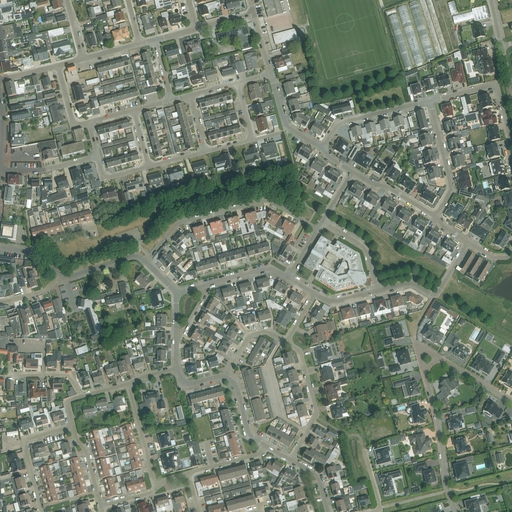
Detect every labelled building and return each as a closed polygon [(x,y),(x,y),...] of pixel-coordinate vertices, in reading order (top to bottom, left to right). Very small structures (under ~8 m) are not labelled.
[(33,3),(29,4),(30,8),(38,6),(38,7),(48,4),(46,0),(45,0),(37,3),(37,2),(34,3),(33,3)] [(119,0),(118,0),(115,1),(112,2),(113,5),(108,7),(109,10),(114,9),(121,7),(120,4),(121,4),(119,0)] [(228,0),(225,0),(228,10),(233,9),(232,7),(240,5),(239,1),(239,0),(238,0),(229,0),(228,0)] [(263,0),(268,18),(283,14),(279,0),(263,0)] [(416,10),(417,14),(424,11),(420,0),(413,2),(414,5),(417,4),(418,9),(416,10)] [(424,0),(428,14),(433,13),(429,0),(424,0)] [(442,0),(430,0),(446,52),(457,49),(457,48),(461,47),(449,4),(444,6),(442,0)] [(458,0),(452,1),(454,11),(460,10),(458,0)] [(0,24),(15,21),(16,22),(22,21),(33,18),(31,14),(25,15),(25,13),(20,14),(13,16),(13,15),(13,13),(11,6),(2,9),(1,6),(0,2),(0,1),(0,24)] [(49,12),(62,9),(60,1),(52,3),(53,7),(48,8),(49,12)] [(200,10),(202,17),(209,15),(208,10),(221,6),(219,1),(208,4),(203,6),(204,9),(200,10)] [(403,6),(401,7),(405,19),(412,16),(409,5),(407,6),(408,9),(404,10),(403,6)] [(486,6),(481,7),(472,9),(474,21),(489,17),(486,6)] [(95,14),(101,13),(99,7),(88,10),(91,19),(96,18),(95,14)] [(160,21),(161,28),(168,27),(166,20),(169,19),(168,12),(161,14),(163,21),(160,21)] [(117,19),(113,21),(114,24),(125,21),(123,13),(116,15),(117,19)] [(394,15),(408,68),(414,67),(400,13),(394,15)] [(42,19),(43,22),(43,23),(53,20),(54,23),(57,23),(65,21),(64,15),(54,17),(53,14),(46,16),(47,18),(42,19)] [(169,15),(172,27),(176,26),(176,25),(182,23),(180,16),(174,18),(173,14),(169,15)] [(146,34),(155,32),(153,26),(156,26),(154,20),(149,21),(147,16),(142,17),(145,29),(146,34)] [(438,58),(427,18),(419,21),(430,61),(438,58)] [(475,39),(480,38),(485,37),(484,31),(484,28),(482,28),(481,24),(472,26),(475,39)] [(0,41),(18,38),(22,37),(21,32),(17,33),(16,30),(14,30),(13,25),(1,27),(1,26),(0,26),(0,41)] [(217,35),(219,42),(232,39),(231,38),(238,36),(239,40),(240,40),(243,50),(252,48),(251,44),(249,45),(246,36),(250,35),(248,25),(244,26),(244,29),(241,30),(240,31),(239,28),(235,29),(235,30),(233,31),(232,28),(228,29),(229,31),(217,35)] [(409,27),(418,65),(427,62),(423,47),(419,49),(417,44),(421,43),(417,25),(409,27)] [(106,36),(104,36),(102,37),(100,33),(96,34),(99,43),(103,42),(105,41),(106,44),(111,42),(110,35),(109,32),(108,27),(104,27),(105,30),(106,36)] [(114,37),(115,42),(120,40),(120,39),(123,38),(129,36),(126,27),(121,28),(122,31),(113,33),(114,37)] [(295,29),(278,34),(273,35),(275,45),(298,39),(295,29)] [(33,35),(28,36),(29,42),(30,46),(33,45),(34,43),(34,41),(39,39),(42,41),(45,40),(43,33),(33,35)] [(90,48),(92,47),(93,47),(97,46),(94,34),(86,36),(87,43),(88,42),(90,48)] [(437,37),(440,54),(445,54),(442,36),(437,37)] [(0,54),(7,53),(11,52),(16,51),(15,48),(12,48),(10,40),(0,42),(0,54)] [(192,42),(192,41),(185,43),(188,54),(193,52),(192,50),(199,48),(199,45),(199,44),(198,44),(197,40),(197,41),(192,42)] [(68,42),(52,46),(55,54),(56,57),(61,55),(60,53),(70,50),(69,47),(70,47),(69,46),(68,42)] [(172,48),(165,50),(166,52),(166,53),(167,57),(179,54),(177,45),(172,47),(172,48)] [(46,53),(45,49),(45,48),(37,50),(32,51),(34,57),(35,62),(39,61),(39,60),(48,58),(46,53)] [(482,74),(483,74),(484,75),(489,74),(490,74),(491,74),(492,74),(492,73),(494,73),(493,71),(494,70),(494,69),(494,68),(493,68),(492,68),(490,57),(487,58),(486,54),(487,54),(486,50),(474,53),(475,58),(477,65),(478,65),(479,65),(480,65),(481,65),(482,69),(481,69),(480,70),(479,71),(479,72),(480,73),(481,74),(482,74)] [(9,61),(7,53),(0,54),(0,58),(1,62),(9,61)] [(142,55),(144,61),(151,60),(149,53),(142,55)] [(255,54),(245,56),(249,71),(251,70),(252,70),(253,70),(252,70),(256,69),(254,59),(256,58),(255,54)] [(34,66),(33,61),(32,56),(28,57),(29,58),(22,59),(24,67),(30,66),(31,67),(34,66)] [(132,64),(135,64),(134,60),(141,58),(140,56),(131,58),(132,64)] [(289,57),(284,58),(274,61),(277,70),(287,67),(286,63),(291,62),(289,57)] [(131,67),(129,59),(123,60),(125,67),(127,66),(128,68),(131,67)] [(3,74),(18,71),(17,67),(16,67),(15,65),(13,66),(13,64),(18,62),(18,60),(12,61),(1,64),(3,74)] [(123,60),(116,62),(118,69),(125,67),(123,60)] [(141,62),(136,63),(136,64),(135,64),(132,64),(134,71),(137,70),(136,67),(140,66),(141,69),(146,68),(152,66),(151,60),(144,61),(141,62)] [(116,62),(110,64),(112,70),(118,69),(116,62)] [(245,72),(243,67),(242,62),(236,64),(239,73),(245,72)] [(460,81),(461,84),(465,83),(461,63),(455,64),(457,70),(455,70),(454,69),(452,70),(451,70),(452,71),(451,71),(454,82),(460,81)] [(110,64),(104,65),(106,72),(109,71),(110,77),(113,76),(112,70),(110,64)] [(77,74),(75,65),(67,67),(69,73),(71,72),(72,75),(77,74)] [(106,72),(104,65),(97,67),(99,74),(106,72)] [(147,74),(154,72),(152,66),(146,68),(147,74)] [(228,68),(221,70),(222,73),(222,74),(223,74),(223,77),(224,77),(223,77),(228,75),(229,76),(235,74),(234,70),(233,67),(228,68)] [(96,68),(81,72),(83,78),(97,74),(96,68)] [(180,69),(172,71),(173,75),(177,74),(178,74),(179,78),(178,78),(178,80),(174,81),(177,89),(183,87),(184,88),(189,87),(187,78),(189,78),(189,77),(188,74),(187,70),(187,68),(180,69)] [(212,72),(206,74),(206,76),(206,77),(207,77),(208,80),(213,79),(213,80),(219,79),(217,74),(216,69),(212,70),(212,72)] [(405,78),(419,72),(417,69),(407,73),(404,74),(404,75),(404,78),(405,78)] [(201,75),(197,76),(196,72),(188,74),(189,77),(189,78),(191,78),(192,80),(191,80),(192,81),(192,80),(193,84),(198,83),(198,84),(203,83),(201,75)] [(440,88),(444,87),(444,88),(447,87),(447,86),(450,85),(448,74),(444,75),(445,76),(437,78),(440,88)] [(426,92),(431,91),(434,90),(433,88),(438,87),(435,76),(427,78),(428,80),(423,81),(426,92)] [(51,86),(50,84),(49,78),(42,80),(45,90),(49,89),(48,87),(51,86)] [(156,78),(149,80),(151,87),(153,86),(157,85),(156,78)] [(295,79),(293,79),(288,81),(289,84),(284,85),(285,89),(284,90),(285,91),(294,88),(293,83),(295,82),(295,79)] [(18,86),(25,84),(24,81),(13,83),(13,82),(5,84),(6,91),(18,89),(18,86)] [(301,86),(303,92),(312,89),(310,83),(301,86)] [(252,101),(261,98),(258,84),(249,87),(252,96),(250,96),(252,101)] [(417,96),(416,95),(422,93),(419,84),(410,86),(410,87),(407,88),(409,95),(413,95),(414,96),(417,96)] [(75,95),(83,93),(82,89),(85,88),(84,85),(73,88),(75,95)] [(144,96),(157,92),(155,87),(140,91),(142,96),(144,95),(144,96)] [(18,89),(6,91),(8,97),(13,96),(16,95),(18,95),(24,93),(24,91),(23,88),(21,88),(18,89)] [(130,89),(131,91),(133,98),(139,97),(137,89),(133,90),(133,88),(130,89)] [(296,94),(294,88),(285,91),(285,92),(286,92),(287,96),(292,95),(292,98),(299,96),(298,93),(296,94)] [(131,91),(125,93),(126,100),(133,98),(131,91)] [(77,102),(82,101),(88,99),(87,96),(83,96),(83,93),(75,95),(77,102)] [(111,93),(112,96),(114,103),(120,102),(118,94),(115,95),(114,93),(111,93)] [(225,95),(226,102),(233,100),(231,94),(225,95)] [(482,105),(483,109),(493,107),(490,98),(489,94),(479,97),(481,105),(482,105)] [(105,96),(106,98),(108,105),(114,103),(112,96),(108,97),(108,95),(105,96)] [(225,95),(218,97),(220,104),(226,102),(225,95)] [(17,103),(17,101),(25,99),(24,96),(8,99),(9,105),(17,103)] [(299,96),(292,98),(293,101),(288,102),(290,106),(289,107),(289,108),(299,105),(297,100),(300,99),(299,96)] [(212,99),(214,105),(220,104),(218,97),(212,99)] [(460,98),(465,116),(469,114),(464,97),(460,98)] [(108,105),(106,98),(99,99),(101,107),(108,105)] [(39,107),(40,107),(44,106),(43,99),(37,100),(38,101),(10,106),(11,112),(23,109),(22,107),(33,105),(38,104),(39,107)] [(212,99),(206,100),(207,107),(214,105),(212,99)] [(274,108),(272,99),(267,100),(264,101),(265,103),(261,104),(253,106),(254,110),(255,110),(257,116),(264,114),(262,107),(265,107),(265,108),(270,107),(270,109),(274,108)] [(199,102),(201,109),(207,107),(206,100),(199,102)] [(91,109),(99,107),(97,101),(89,103),(90,104),(78,107),(80,114),(87,112),(86,108),(91,107),(91,109)] [(341,106),(343,114),(352,112),(351,109),(354,108),(352,101),(349,102),(350,104),(341,106)] [(176,106),(178,112),(178,113),(185,111),(183,104),(176,106)] [(443,114),(444,114),(445,118),(454,116),(453,112),(451,104),(441,106),(443,114)] [(300,111),(299,105),(289,108),(290,109),(292,113),(296,112),(297,115),(301,114),(304,113),(303,110),(300,111)] [(329,116),(330,112),(319,105),(314,107),(329,116)] [(58,106),(54,107),(50,108),(54,124),(60,122),(63,121),(60,111),(62,111),(61,106),(59,106),(58,106)] [(334,116),(343,114),(341,106),(332,109),(334,116)] [(12,115),(11,115),(12,122),(17,121),(33,118),(43,116),(41,110),(38,111),(38,110),(21,113),(16,114),(12,115)] [(426,120),(424,111),(416,112),(419,121),(426,120)] [(465,116),(464,116),(465,119),(466,123),(471,122),(471,123),(474,122),(474,121),(477,120),(477,121),(478,121),(480,120),(483,119),(485,126),(492,124),(497,123),(495,116),(492,117),(491,117),(491,115),(492,115),(491,111),(486,113),(478,114),(478,112),(477,113),(469,115),(469,114),(465,116)] [(144,115),(146,121),(153,119),(152,116),(155,115),(154,112),(144,115)] [(301,114),(297,115),(292,116),(294,121),(293,121),(293,122),(295,123),(295,122),(302,115),(301,114)] [(260,126),(261,132),(266,131),(267,131),(269,130),(267,122),(272,121),(274,128),(278,127),(275,115),(257,120),(259,127),(260,126)] [(299,125),(300,126),(305,117),(302,115),(295,122),(299,125)] [(310,120),(305,117),(300,126),(301,127),(301,126),(305,128),(308,124),(310,126),(314,120),(311,118),(310,120)] [(403,117),(398,118),(400,127),(403,126),(404,129),(408,128),(406,118),(403,119),(403,117)] [(146,121),(148,127),(154,126),(154,122),(157,121),(156,118),(153,119),(146,121)] [(394,119),(394,121),(392,122),(394,132),(398,131),(397,127),(400,127),(398,118),(394,119)] [(217,119),(211,121),(212,123),(214,123),(216,129),(213,130),(216,140),(222,138),(221,131),(218,122),(217,119)] [(317,121),(314,120),(310,126),(313,127),(310,131),(314,134),(315,135),(320,126),(315,123),(317,121)] [(388,120),(384,121),(386,130),(389,129),(390,133),(394,132),(392,122),(389,122),(388,120)] [(428,129),(426,120),(419,121),(421,130),(428,129)] [(131,127),(129,121),(123,122),(125,129),(131,127)] [(380,125),(377,125),(380,135),(384,134),(383,131),(386,130),(384,121),(379,122),(380,125)] [(444,126),(445,130),(456,127),(455,124),(457,124),(457,121),(454,122),(454,121),(444,124),(445,126),(444,126)] [(24,130),(23,123),(21,123),(19,123),(19,125),(16,125),(11,125),(11,135),(16,135),(19,135),(19,134),(19,130),(24,130)] [(188,123),(181,125),(182,128),(183,131),(190,130),(188,123)] [(374,123),(370,124),(372,134),(375,133),(376,136),(380,135),(377,125),(375,126),(374,123)] [(118,131),(117,124),(110,126),(112,133),(118,131)] [(365,125),(366,128),(363,129),(366,139),(369,138),(369,134),(372,134),(370,124),(365,125)] [(110,126),(104,127),(106,134),(109,133),(110,138),(113,137),(112,133),(110,126)] [(156,132),(154,126),(148,127),(149,134),(156,132)] [(240,126),(233,128),(235,135),(241,133),(240,126)] [(325,129),(320,126),(315,135),(316,136),(317,135),(320,137),(323,133),(326,135),(329,129),(326,127),(325,129)] [(99,136),(103,135),(104,139),(107,139),(106,134),(104,127),(97,129),(99,136)] [(360,127),(356,128),(358,137),(361,136),(362,139),(366,139),(363,129),(361,129),(360,127)] [(447,135),(452,134),(457,133),(457,132),(459,132),(459,129),(456,130),(456,127),(445,130),(446,133),(447,133),(447,135)] [(488,137),(489,142),(500,139),(499,139),(498,131),(499,131),(498,127),(487,130),(489,137),(488,137)] [(229,136),(235,135),(233,128),(227,130),(229,136)] [(355,138),(358,137),(356,128),(351,129),(352,131),(349,132),(352,142),(355,141),(355,138)] [(210,142),(216,140),(213,130),(209,131),(210,134),(208,135),(210,142)] [(227,130),(221,131),(222,138),(229,136),(227,130)] [(158,138),(156,132),(149,134),(151,140),(158,138)] [(171,134),(173,141),(176,140),(175,138),(180,136),(179,132),(174,134),(171,134)] [(59,150),(61,150),(63,157),(68,156),(66,147),(65,147),(61,134),(56,136),(59,150)] [(420,140),(421,142),(432,140),(431,136),(430,137),(429,134),(419,137),(420,137),(417,138),(418,140),(420,140)] [(24,146),(24,135),(19,135),(16,135),(16,136),(12,136),(13,139),(11,139),(11,146),(24,146)] [(193,142),(191,136),(184,138),(186,144),(193,142)] [(151,140),(153,146),(159,144),(158,138),(151,140)] [(459,141),(462,141),(461,138),(459,139),(458,138),(449,141),(449,143),(448,143),(449,147),(460,144),(459,141)] [(338,143),(334,150),(342,155),(348,145),(339,139),(337,143),(338,143)] [(433,143),(432,140),(421,142),(422,145),(419,146),(420,148),(422,148),(432,146),(432,143),(433,143)] [(43,153),(45,161),(54,159),(52,151),(57,149),(55,141),(38,144),(41,154),(43,153)] [(195,149),(193,142),(186,144),(188,150),(195,149)] [(278,154),(275,142),(262,146),(264,152),(260,153),(262,158),(263,165),(267,164),(266,157),(278,154)] [(163,143),(159,144),(153,146),(154,153),(161,151),(160,147),(164,146),(163,143)] [(461,147),(460,144),(449,147),(450,150),(451,150),(451,152),(461,150),(461,149),(464,149),(463,146),(461,147)] [(500,157),(498,151),(497,144),(486,147),(488,155),(487,156),(488,158),(489,159),(500,157)] [(298,155),(303,158),(309,148),(306,146),(305,147),(303,146),(300,150),(298,149),(294,155),(297,157),(298,155)] [(355,147),(348,158),(352,161),(357,151),(360,150),(355,147)] [(244,156),(244,157),(245,161),(246,161),(247,165),(255,162),(255,161),(258,160),(258,157),(258,155),(256,150),(255,148),(251,149),(251,151),(247,152),(246,151),(246,150),(245,151),(244,151),(244,152),(244,153),(244,156)] [(311,151),(312,150),(309,148),(303,158),(302,159),(307,162),(309,164),(310,164),(310,163),(311,163),(313,158),(311,156),(313,152),(311,151)] [(470,154),(472,159),(474,159),(473,153),(472,150),(466,152),(466,155),(470,154)] [(161,151),(154,153),(156,159),(163,157),(161,151)] [(356,157),(354,162),(366,169),(368,165),(371,160),(366,158),(368,155),(362,151),(360,154),(359,153),(356,157)] [(424,156),(425,159),(436,156),(435,153),(434,153),(433,151),(424,153),(421,154),(422,157),(424,156)] [(132,155),(128,156),(127,152),(124,152),(126,157),(127,163),(134,162),(132,155)] [(221,159),(215,161),(216,164),(215,165),(216,165),(217,168),(224,166),(225,168),(232,166),(229,155),(224,156),(224,159),(222,160),(221,159)] [(453,164),(464,161),(466,161),(465,155),(463,156),(463,155),(453,158),(453,160),(452,160),(453,164)] [(426,162),(423,162),(424,165),(426,164),(426,165),(436,162),(436,160),(437,160),(436,156),(425,159),(426,162)] [(126,157),(119,158),(121,165),(127,163),(126,157)] [(115,167),(121,165),(119,158),(113,160),(115,167)] [(113,160),(106,162),(108,169),(115,167),(113,160)] [(309,164),(307,169),(310,171),(311,169),(316,172),(321,163),(320,162),(321,162),(318,160),(318,161),(316,160),(313,164),(311,163),(310,163),(310,164),(309,164)] [(493,175),(494,175),(504,173),(501,160),(491,163),(490,163),(489,165),(491,174),(493,175)] [(375,170),(374,172),(381,176),(386,167),(379,163),(375,161),(371,168),(375,170)] [(456,169),(460,168),(466,167),(465,167),(468,166),(467,163),(465,164),(464,161),(453,164),(454,167),(455,167),(456,169)] [(396,164),(393,162),(388,169),(386,174),(389,175),(387,177),(395,182),(400,173),(397,171),(397,170),(398,169),(398,168),(398,167),(398,166),(397,165),(396,164)] [(207,167),(206,167),(205,163),(201,164),(198,165),(198,163),(193,165),(195,174),(203,172),(204,174),(205,174),(207,174),(208,172),(207,171),(207,168),(207,167)] [(326,166),(321,163),(316,172),(320,174),(319,176),(322,178),(326,172),(323,170),(326,166)] [(100,181),(97,181),(96,179),(94,180),(91,167),(84,169),(85,176),(89,175),(91,181),(93,190),(101,188),(100,181)] [(429,175),(440,173),(439,169),(438,170),(438,167),(428,170),(425,171),(426,173),(428,173),(429,175)] [(169,171),(171,181),(183,178),(181,168),(169,171)] [(328,174),(326,172),(322,178),(330,183),(331,181),(336,172),(331,169),(328,174)] [(78,171),(72,172),(76,185),(81,184),(82,189),(86,188),(81,172),(79,173),(78,171)] [(464,173),(459,174),(460,180),(461,183),(459,183),(460,189),(463,188),(464,192),(468,193),(466,187),(472,186),(468,171),(464,173)] [(336,191),(341,182),(339,180),(341,175),(339,174),(340,173),(337,172),(336,172),(331,181),(336,184),(333,189),(336,191)] [(441,176),(440,173),(429,175),(427,176),(428,179),(427,179),(428,181),(429,184),(435,186),(436,183),(435,180),(440,179),(440,176),(441,176)] [(10,176),(9,176),(9,186),(15,186),(15,190),(19,190),(19,186),(23,186),(23,184),(23,181),(23,180),(23,177),(19,177),(13,176),(13,175),(10,175),(10,176)] [(163,183),(161,175),(153,177),(153,175),(148,177),(151,186),(163,183)] [(406,188),(411,191),(416,184),(411,181),(411,180),(404,176),(399,184),(406,189),(406,188)] [(501,191),(510,189),(507,178),(503,179),(502,176),(494,178),(495,183),(499,182),(501,191)] [(58,194),(52,196),(54,202),(58,200),(60,205),(64,203),(63,199),(65,198),(64,192),(65,192),(64,188),(65,188),(65,189),(66,189),(68,189),(69,188),(68,186),(69,186),(68,182),(68,181),(69,181),(68,180),(67,178),(66,178),(58,181),(60,188),(57,189),(58,194)] [(126,184),(127,189),(128,192),(139,189),(139,190),(144,189),(143,187),(144,187),(143,185),(142,180),(141,180),(141,178),(136,179),(136,182),(131,183),(130,183),(126,184)] [(40,181),(32,181),(32,186),(32,188),(37,188),(37,192),(37,197),(41,197),(41,192),(41,188),(40,188),(40,181)] [(45,187),(41,187),(41,192),(41,193),(42,193),(42,198),(41,198),(41,206),(42,205),(46,204),(54,202),(52,196),(49,197),(49,196),(49,193),(49,191),(53,191),(53,189),(52,181),(45,181),(45,187)] [(346,192),(351,196),(352,194),(355,195),(360,186),(359,186),(360,185),(357,184),(357,185),(355,183),(352,188),(349,186),(346,192)] [(429,202),(432,204),(437,197),(426,190),(428,187),(424,185),(418,194),(422,196),(421,198),(427,201),(428,202),(429,202)] [(365,190),(360,186),(355,195),(353,197),(361,202),(365,196),(362,194),(365,190)] [(4,202),(4,204),(14,206),(14,205),(17,205),(18,197),(13,197),(14,192),(13,192),(13,189),(6,189),(4,202)] [(104,200),(117,196),(115,189),(107,191),(107,190),(102,191),(103,196),(100,197),(101,200),(104,199),(104,200)] [(491,189),(483,191),(484,197),(488,198),(490,199),(489,195),(492,194),(491,189)] [(368,197),(365,196),(361,202),(364,204),(363,205),(368,208),(370,205),(375,196),(370,193),(368,197)] [(511,194),(511,193),(507,194),(503,195),(504,200),(503,201),(503,204),(505,204),(506,209),(511,207),(511,194)] [(374,210),(377,211),(378,209),(380,205),(378,204),(380,199),(379,198),(379,197),(376,195),(376,196),(375,196),(370,205),(375,207),(374,210)] [(490,199),(488,198),(484,197),(478,196),(477,195),(473,201),(483,204),(485,202),(487,203),(490,199)] [(378,209),(383,212),(385,210),(387,211),(393,202),(390,200),(389,201),(387,200),(385,204),(382,202),(380,205),(378,209)] [(393,202),(387,211),(386,213),(391,216),(394,218),(397,212),(395,210),(397,206),(395,204),(396,204),(393,202)] [(450,206),(445,215),(450,217),(451,216),(451,215),(453,216),(453,217),(456,219),(463,207),(459,205),(457,204),(456,206),(453,204),(451,206),(450,206)] [(400,213),(397,212),(394,218),(399,221),(400,219),(402,221),(408,211),(405,209),(405,210),(403,209),(400,213)] [(266,218),(265,221),(267,222),(270,224),(276,213),(271,210),(269,213),(266,218)] [(481,213),(478,211),(476,210),(472,216),(478,219),(481,213)] [(93,220),(90,211),(85,212),(87,221),(93,220)] [(255,211),(250,212),(253,224),(255,231),(258,231),(256,223),(256,220),(258,220),(256,213),(255,211)] [(404,224),(409,227),(413,221),(410,220),(413,215),(411,214),(411,213),(408,211),(402,221),(405,222),(404,224)] [(81,223),(87,221),(85,212),(79,214),(81,223)] [(244,226),(246,234),(250,233),(248,225),(247,222),(249,222),(250,225),(253,224),(250,212),(244,214),(246,218),(242,219),(244,226)] [(277,228),(282,220),(279,219),(281,216),(276,213),(270,224),(277,228)] [(75,224),(81,223),(79,214),(73,215),(75,224)] [(73,215),(67,217),(69,226),(75,224),(73,215)] [(238,215),(232,217),(236,229),(238,228),(240,227),(241,226),(240,224),(239,220),(238,215)] [(457,223),(464,227),(468,230),(471,224),(473,221),(463,215),(457,223)] [(63,227),(69,226),(67,217),(61,218),(63,227)] [(228,221),(225,222),(227,231),(236,229),(232,217),(227,218),(228,221)] [(415,223),(413,221),(409,227),(408,229),(415,234),(418,230),(424,220),(421,218),(420,219),(418,218),(415,223)] [(277,228),(285,233),(291,222),(287,219),(285,222),(282,220),(277,228)] [(471,233),(481,238),(484,240),(488,234),(489,232),(494,224),(488,219),(485,222),(480,227),(476,225),(474,228),(471,233)] [(218,233),(227,231),(225,222),(221,223),(221,220),(215,221),(218,233)] [(427,222),(424,220),(418,230),(423,233),(421,235),(424,237),(426,233),(427,233),(428,231),(425,229),(428,224),(426,223),(427,222)] [(213,235),(215,234),(218,233),(215,221),(210,223),(210,226),(207,227),(210,236),(213,235)] [(60,222),(54,224),(57,233),(63,231),(60,222)] [(291,222),(285,233),(288,234),(290,236),(290,235),(291,235),(292,233),(296,225),(291,222)] [(1,228),(0,238),(16,240),(18,226),(2,224),(1,228)] [(51,234),(57,233),(54,224),(49,225),(51,234)] [(45,236),(51,234),(49,225),(43,227),(45,236)] [(203,225),(198,226),(201,238),(206,237),(207,241),(211,240),(210,236),(207,227),(204,228),(203,225)] [(198,226),(192,228),(194,232),(195,239),(196,242),(202,240),(201,238),(198,226)] [(37,228),(39,237),(45,236),(43,227),(37,228)] [(31,230),(33,239),(39,237),(37,228),(31,230)] [(426,233),(424,237),(421,242),(424,244),(426,241),(428,243),(430,240),(432,242),(437,233),(436,233),(437,232),(434,230),(434,231),(432,230),(429,235),(427,233),(426,233)] [(191,237),(190,231),(186,232),(183,235),(180,232),(176,236),(183,244),(185,245),(189,241),(188,240),(190,238),(191,237)] [(502,232),(495,245),(503,250),(511,237),(502,232)] [(437,233),(432,242),(437,245),(435,247),(438,249),(442,242),(439,241),(442,236),(437,233)] [(177,249),(178,250),(181,253),(184,250),(181,247),(183,244),(176,236),(172,240),(175,243),(173,245),(177,249)] [(314,250),(312,253),(313,254),(315,251),(323,255),(330,242),(321,237),(314,249),(314,250)] [(445,244),(442,242),(438,249),(441,250),(442,248),(447,251),(452,242),(447,239),(445,244)] [(285,246),(282,251),(290,255),(292,250),(288,248),(290,245),(284,242),(282,245),(285,246)] [(358,274),(356,276),(355,279),(353,281),(350,277),(338,279),(318,267),(316,270),(319,272),(315,278),(337,291),(357,286),(356,285),(357,284),(359,286),(362,285),(363,285),(364,284),(364,283),(365,283),(365,282),(365,281),(365,280),(364,276),(362,276),(363,274),(363,275),(359,254),(337,242),(334,248),(331,246),(329,249),(349,261),(352,273),(358,274)] [(454,258),(457,252),(455,250),(457,246),(455,244),(456,244),(453,242),(453,243),(452,242),(447,251),(452,254),(451,256),(454,258)] [(162,248),(158,253),(162,257),(159,261),(163,265),(171,256),(173,254),(171,252),(168,255),(167,253),(166,252),(162,248)] [(202,271),(200,263),(197,249),(193,250),(196,261),(197,261),(198,264),(195,264),(196,268),(197,273),(202,271)] [(279,255),(277,254),(276,257),(275,259),(280,262),(281,260),(283,258),(287,260),(290,255),(282,251),(279,255)] [(320,259),(313,254),(312,253),(311,253),(304,266),(313,271),(320,259)] [(326,258),(332,261),(333,259),(335,260),(337,257),(329,253),(326,258)] [(470,253),(460,268),(461,269),(465,271),(475,256),(470,253)] [(175,260),(171,256),(163,265),(167,269),(170,265),(172,267),(177,263),(176,262),(174,260),(175,260)] [(16,277),(17,277),(15,269),(15,259),(0,257),(0,266),(11,268),(12,274),(13,277),(16,277)] [(444,257),(442,260),(447,263),(449,265),(451,262),(452,261),(444,257)] [(465,276),(472,280),(473,280),(474,277),(473,276),(482,260),(477,257),(467,273),(466,275),(465,276)] [(171,273),(175,277),(183,269),(179,265),(182,262),(180,259),(176,262),(177,263),(172,267),(174,269),(171,273)] [(439,259),(436,263),(439,265),(445,268),(446,266),(445,265),(446,264),(447,263),(442,260),(439,259)] [(321,266),(329,270),(330,267),(329,266),(330,264),(325,260),(321,266)] [(191,261),(183,268),(185,270),(193,262),(191,261)] [(338,272),(336,271),(335,274),(339,276),(346,274),(347,274),(342,271),(344,269),(348,271),(349,271),(347,263),(343,261),(341,263),(342,264),(338,272)] [(485,262),(476,278),(481,281),(486,273),(487,271),(490,273),(493,267),(490,266),(485,262)] [(20,268),(19,269),(23,280),(27,278),(24,269),(22,270),(21,268),(20,268)] [(13,284),(11,284),(12,287),(13,289),(14,289),(14,290),(15,294),(20,293),(19,288),(25,287),(23,280),(19,269),(17,269),(15,269),(17,277),(16,277),(17,277),(18,277),(19,284),(17,285),(16,282),(13,282),(13,284)] [(186,280),(186,281),(193,279),(190,275),(189,276),(188,275),(189,275),(183,269),(175,277),(179,281),(182,277),(184,279),(185,279),(186,280)] [(29,273),(31,279),(28,280),(31,288),(37,286),(34,278),(36,278),(34,271),(29,273)] [(13,282),(13,277),(12,274),(10,274),(0,274),(0,287),(5,286),(11,284),(13,284),(13,282)] [(136,280),(145,289),(151,282),(147,278),(147,279),(142,274),(136,280)] [(272,280),(268,281),(268,278),(262,280),(265,291),(268,290),(267,288),(270,287),(272,286),(272,280)] [(255,289),(256,294),(256,293),(256,294),(265,291),(262,280),(260,281),(259,280),(258,280),(257,281),(256,281),(258,288),(255,289)] [(277,292),(275,294),(278,296),(284,286),(279,283),(278,283),(272,280),(272,286),(272,288),(274,290),(277,292)] [(119,284),(122,296),(113,298),(112,293),(91,297),(92,302),(106,299),(108,306),(126,302),(124,293),(127,293),(126,288),(127,288),(125,283),(119,284)] [(13,289),(12,287),(11,284),(5,286),(0,287),(0,298),(4,298),(5,290),(8,289),(10,296),(14,295),(13,289)] [(241,294),(244,294),(245,297),(248,296),(245,284),(239,286),(240,288),(241,294)] [(284,286),(278,296),(280,297),(282,294),(284,296),(286,293),(289,289),(284,286)] [(231,300),(228,289),(222,291),(223,294),(219,295),(216,293),(215,296),(221,299),(223,302),(225,302),(224,299),(227,298),(228,301),(231,300)] [(153,308),(155,307),(156,310),(164,307),(164,305),(164,304),(164,305),(162,299),(163,299),(161,291),(150,294),(153,308)] [(299,296),(294,293),(291,297),(289,300),(292,302),(290,304),(293,306),(299,296)] [(406,303),(410,302),(417,306),(421,304),(423,300),(412,293),(406,294),(406,296),(404,297),(406,303)] [(304,298),(299,296),(293,306),(295,307),(297,304),(299,306),(304,298)] [(399,296),(396,297),(398,308),(399,308),(407,306),(407,305),(406,303),(404,297),(402,298),(400,298),(399,296)] [(92,302),(91,297),(91,298),(88,299),(88,300),(85,301),(85,300),(79,300),(78,308),(82,308),(83,311),(84,310),(85,310),(86,310),(87,314),(86,314),(86,315),(87,314),(88,318),(88,319),(90,323),(89,323),(90,323),(91,327),(90,327),(91,327),(92,331),(92,332),(92,331),(94,335),(93,336),(102,333),(92,302)] [(219,310),(222,305),(219,303),(220,301),(214,297),(213,300),(212,299),(209,304),(219,310)] [(391,300),(388,301),(390,310),(393,309),(398,308),(396,297),(390,298),(391,300)] [(59,299),(53,301),(54,306),(57,313),(58,317),(62,316),(63,315),(62,311),(60,305),(61,305),(61,304),(59,299)] [(283,308),(269,300),(270,305),(281,311),(283,308)] [(385,300),(383,300),(379,301),(382,312),(387,310),(390,310),(388,301),(385,302),(385,300)] [(434,300),(425,316),(429,319),(433,322),(441,309),(448,313),(457,318),(458,315),(450,310),(450,309),(435,300),(434,300)] [(375,304),(372,305),(374,314),(377,313),(382,312),(379,301),(374,302),(375,304)] [(43,304),(44,309),(45,309),(46,313),(53,310),(50,302),(43,304)] [(38,304),(32,306),(35,315),(38,314),(39,318),(43,317),(38,304)] [(216,318),(215,318),(223,322),(224,319),(216,315),(219,310),(209,304),(206,309),(209,311),(207,313),(216,318)] [(313,314),(311,317),(319,322),(323,315),(328,307),(324,304),(321,310),(317,308),(314,314),(313,314)] [(368,304),(367,304),(363,305),(366,316),(370,315),(371,320),(375,319),(375,318),(374,314),(372,305),(369,306),(368,304)] [(358,308),(355,309),(357,318),(360,317),(366,316),(363,305),(358,306),(358,308)] [(24,309),(24,308),(18,310),(21,319),(23,335),(24,335),(24,339),(27,339),(27,335),(29,334),(27,324),(29,324),(28,319),(31,318),(28,308),(24,309)] [(280,316),(279,319),(276,323),(285,328),(289,321),(290,321),(292,317),(290,316),(292,314),(283,308),(281,311),(279,315),(280,316)] [(352,308),(350,308),(347,309),(349,320),(355,318),(354,318),(357,318),(355,309),(352,310),(352,308)] [(6,312),(7,317),(5,317),(8,322),(9,322),(11,328),(13,334),(14,335),(17,334),(16,330),(20,329),(16,317),(18,316),(16,309),(6,312)] [(265,309),(263,309),(266,321),(271,319),(270,314),(269,311),(266,312),(265,309)] [(342,312),(339,313),(341,322),(349,320),(347,309),(341,310),(342,312)] [(242,316),(239,317),(240,323),(244,322),(245,326),(250,325),(247,313),(245,314),(246,317),(243,318),(242,316)] [(248,313),(247,313),(250,325),(256,323),(255,318),(254,315),(251,316),(250,313),(248,313)] [(203,314),(200,319),(210,325),(213,320),(210,318),(208,316),(203,314)] [(157,316),(157,327),(166,327),(166,316),(157,316)] [(331,322),(327,323),(327,325),(316,328),(318,333),(319,333),(319,334),(312,336),(314,344),(327,340),(325,332),(327,331),(329,331),(336,330),(335,327),(333,318),(331,319),(330,320),(331,322)] [(211,325),(210,325),(200,319),(197,324),(202,326),(205,328),(206,326),(209,328),(211,325)] [(48,335),(47,333),(46,330),(45,325),(37,328),(39,335),(44,335),(48,335)] [(228,327),(227,329),(237,335),(240,330),(232,326),(231,329),(228,327)] [(404,338),(400,326),(392,328),(394,338),(391,338),(384,340),(385,346),(393,344),(392,341),(395,340),(404,338)] [(428,326),(422,335),(423,335),(423,337),(425,338),(426,337),(427,338),(427,339),(432,343),(433,341),(434,342),(434,343),(436,344),(437,344),(438,344),(444,335),(438,332),(439,331),(439,329),(438,328),(437,327),(435,327),(434,328),(433,329),(428,326)] [(195,328),(192,333),(203,339),(204,337),(201,335),(203,333),(203,334),(210,338),(207,342),(210,344),(213,339),(214,337),(205,331),(198,327),(197,329),(195,328)] [(0,332),(0,336),(7,337),(8,337),(10,337),(11,336),(11,335),(11,334),(13,334),(11,328),(10,328),(6,328),(6,333),(2,332),(2,333),(0,332)] [(214,337),(216,333),(207,328),(205,331),(214,337)] [(234,340),(237,335),(227,329),(225,332),(228,333),(226,336),(225,335),(223,337),(230,341),(231,339),(234,340)] [(157,337),(157,340),(166,340),(166,334),(163,334),(163,331),(158,331),(154,331),(152,331),(152,336),(154,336),(154,337),(157,337)] [(93,336),(91,337),(92,341),(103,338),(102,333),(93,336)] [(201,342),(203,339),(192,333),(189,338),(197,343),(198,340),(201,342)] [(494,337),(488,334),(485,339),(491,343),(494,337)] [(0,350),(8,352),(8,347),(7,347),(8,337),(7,337),(0,336),(0,350)] [(261,337),(258,342),(266,347),(269,342),(261,337)] [(459,358),(464,360),(469,351),(459,344),(459,345),(457,344),(460,340),(454,337),(450,345),(455,348),(455,347),(457,348),(454,353),(460,356),(459,358)] [(129,358),(134,357),(130,344),(131,339),(125,341),(129,358)] [(163,348),(163,345),(166,345),(166,340),(157,340),(154,340),(154,345),(156,345),(156,348),(163,348)] [(222,343),(220,342),(218,344),(228,350),(231,345),(224,341),(222,343)] [(190,349),(185,349),(185,354),(194,354),(196,354),(196,349),(196,345),(191,342),(190,342),(190,346),(190,349)] [(256,347),(264,351),(266,347),(258,342),(256,347)] [(316,351),(319,363),(324,362),(327,361),(326,355),(331,354),(328,343),(321,345),(322,349),(316,351)] [(218,344),(217,347),(219,348),(218,351),(226,355),(228,350),(218,344)] [(135,361),(133,362),(134,365),(136,370),(144,368),(143,364),(145,363),(144,359),(143,357),(140,345),(136,346),(139,357),(140,356),(140,358),(141,360),(135,361)] [(86,346),(75,350),(77,355),(88,351),(86,346)] [(14,354),(18,354),(18,347),(8,347),(8,352),(0,350),(0,354),(7,355),(7,353),(8,353),(12,354),(14,354)] [(256,347),(253,351),(261,356),(264,351),(256,347)] [(163,348),(156,348),(154,348),(154,354),(157,354),(157,357),(166,357),(166,351),(163,351),(163,348)] [(253,351),(250,356),(258,361),(258,360),(261,356),(253,351)] [(400,361),(401,365),(411,363),(407,351),(398,353),(399,357),(399,359),(399,361),(400,361)] [(498,364),(505,354),(500,351),(494,361),(498,364)] [(47,359),(47,363),(47,368),(56,368),(56,362),(60,362),(60,352),(53,352),(53,359),(47,359)] [(274,359),(275,363),(281,362),(293,359),(291,353),(283,355),(284,358),(281,359),(281,358),(274,359)] [(23,354),(18,354),(14,354),(14,364),(19,364),(19,362),(23,363),(23,354)] [(26,360),(26,369),(37,369),(37,366),(42,366),(42,354),(34,354),(34,360),(26,360)] [(194,354),(185,354),(185,360),(190,360),(190,363),(195,363),(196,363),(196,359),(194,359),(194,354)] [(224,358),(220,355),(217,354),(216,356),(213,357),(213,359),(209,360),(210,364),(211,369),(219,367),(218,364),(221,363),(224,358)] [(121,374),(128,372),(127,365),(130,364),(129,359),(128,356),(122,357),(124,362),(118,363),(120,369),(121,374)] [(252,367),(253,364),(255,365),(256,365),(257,366),(258,364),(260,361),(258,360),(258,361),(250,356),(248,361),(249,361),(247,364),(252,367)] [(478,357),(472,368),(478,371),(480,369),(483,371),(489,374),(494,366),(484,360),(485,359),(480,356),(479,357),(478,357)] [(64,362),(64,367),(72,367),(72,364),(76,364),(75,359),(75,357),(70,357),(70,360),(63,360),(64,362)] [(154,362),(157,362),(157,366),(162,366),(162,362),(166,362),(166,357),(157,357),(157,360),(154,360),(154,362)] [(294,364),(293,359),(281,362),(275,363),(273,364),(274,367),(282,365),(283,367),(282,367),(283,368),(275,371),(276,372),(291,368),(290,365),(294,364)] [(334,379),(331,368),(343,365),(342,360),(332,363),(331,362),(326,364),(321,365),(322,370),(321,370),(322,374),(323,374),(325,382),(334,379)] [(187,368),(189,374),(197,372),(196,370),(202,368),(200,363),(200,362),(198,362),(196,363),(193,363),(194,366),(187,368)] [(111,365),(105,367),(106,372),(107,376),(115,375),(119,374),(118,369),(116,363),(111,364),(111,365)] [(86,372),(79,374),(81,383),(82,383),(83,387),(90,385),(88,379),(89,379),(88,372),(89,372),(89,371),(87,365),(84,366),(86,372)] [(285,376),(286,379),(297,376),(296,370),(292,371),(291,368),(276,372),(277,376),(284,374),(285,376)] [(243,373),(244,373),(246,378),(254,376),(258,375),(257,372),(253,373),(253,370),(248,371),(248,369),(242,370),(243,373)] [(93,375),(92,376),(94,379),(95,384),(104,382),(102,377),(101,371),(100,371),(98,372),(98,374),(93,375)] [(508,372),(507,372),(501,382),(506,385),(507,383),(509,385),(508,387),(511,389),(511,371),(510,372),(508,372)] [(290,383),(284,385),(285,389),(288,388),(297,386),(297,382),(299,382),(297,376),(286,379),(287,382),(290,381),(290,383)] [(393,386),(396,388),(406,385),(410,397),(420,394),(417,381),(412,383),(411,378),(393,383),(393,386)] [(443,388),(440,390),(442,392),(446,399),(452,395),(450,393),(454,390),(454,389),(459,386),(454,380),(450,383),(447,379),(440,384),(443,388)] [(62,391),(62,381),(52,381),(53,389),(58,389),(58,391),(62,391)] [(330,386),(326,388),(327,394),(328,394),(330,401),(338,399),(336,392),(341,390),(339,384),(330,386)] [(20,394),(20,393),(26,393),(25,385),(19,385),(19,386),(15,386),(15,391),(15,396),(19,396),(20,394)] [(36,385),(29,385),(29,397),(29,399),(36,399),(36,398),(41,398),(41,403),(47,403),(47,397),(46,397),(46,389),(40,390),(36,391),(36,385)] [(222,388),(216,389),(219,398),(220,402),(225,400),(222,388)] [(290,394),(291,396),(302,393),(300,388),(292,390),(293,393),(290,394)] [(143,404),(138,405),(142,419),(143,418),(147,418),(147,419),(152,418),(151,417),(150,411),(149,404),(151,403),(155,402),(161,402),(161,401),(159,392),(146,395),(143,395),(144,397),(144,400),(145,404),(143,404)] [(303,399),(302,393),(291,396),(291,399),(292,399),(293,405),(302,403),(301,400),(303,399)] [(197,403),(195,395),(190,396),(190,397),(187,398),(187,397),(188,402),(189,407),(192,406),(192,405),(194,404),(195,406),(194,406),(196,411),(199,410),(197,403)] [(115,399),(116,400),(112,401),(115,412),(121,411),(120,407),(126,406),(124,397),(115,399)] [(96,406),(83,408),(84,414),(97,412),(97,409),(107,407),(107,404),(106,399),(95,401),(96,406)] [(337,402),(338,406),(331,408),(334,419),(342,417),(341,412),(346,411),(343,400),(337,402)] [(490,402),(489,401),(484,411),(487,413),(487,414),(487,415),(490,417),(491,416),(492,415),(499,419),(503,411),(497,407),(497,406),(493,404),(494,403),(493,402),(492,402),(491,401),(490,401),(490,402)] [(20,404),(16,404),(17,406),(16,406),(17,411),(17,417),(18,419),(22,418),(20,413),(28,411),(28,412),(29,412),(29,411),(28,408),(28,407),(28,406),(27,403),(20,405),(20,404)] [(294,411),(295,414),(307,411),(305,405),(303,406),(302,403),(293,405),(294,408),(295,408),(295,411),(294,411)] [(426,422),(424,415),(427,414),(426,410),(420,412),(418,405),(411,407),(412,408),(409,409),(406,410),(406,413),(408,415),(410,415),(411,415),(412,417),(411,418),(409,419),(408,422),(410,424),(413,424),(415,424),(420,422),(420,423),(426,422)] [(31,406),(28,406),(28,407),(28,408),(29,411),(29,412),(33,423),(33,426),(36,425),(37,427),(42,426),(39,415),(36,416),(34,416),(33,413),(32,409),(31,406)] [(42,414),(39,415),(42,426),(48,424),(47,422),(50,422),(49,419),(48,413),(47,408),(43,409),(44,414),(42,414)] [(51,412),(48,413),(49,419),(50,422),(53,421),(53,423),(59,421),(56,410),(55,408),(53,408),(52,409),(51,412)] [(59,410),(56,410),(59,421),(64,420),(64,418),(67,417),(66,415),(64,408),(59,410)] [(287,416),(288,419),(299,416),(302,427),(306,426),(307,424),(305,417),(308,416),(307,411),(295,414),(287,416)] [(450,417),(450,418),(451,421),(448,422),(450,431),(461,428),(460,424),(464,423),(461,414),(450,417)] [(32,427),(31,422),(30,419),(18,422),(20,426),(21,431),(25,430),(25,429),(32,427)] [(126,426),(122,427),(123,433),(133,431),(131,425),(126,426)] [(270,427),(266,434),(271,437),(275,429),(270,427)] [(327,434),(335,439),(338,434),(333,432),(329,429),(327,432),(318,427),(315,433),(323,438),(324,435),(326,436),(327,434)] [(275,429),(271,437),(275,440),(280,432),(275,429)] [(89,433),(90,436),(89,436),(91,442),(100,439),(103,438),(101,430),(89,433)] [(123,433),(120,434),(122,440),(125,439),(134,436),(133,431),(123,433)] [(275,440),(280,442),(284,434),(280,432),(275,440)] [(172,446),(169,433),(158,436),(161,449),(172,446)] [(280,442),(285,445),(289,437),(284,434),(280,442)] [(431,440),(430,440),(426,441),(424,434),(419,436),(418,435),(410,437),(411,443),(416,442),(417,444),(418,443),(419,448),(418,448),(419,454),(425,453),(425,452),(430,450),(429,445),(432,444),(431,440)] [(136,442),(134,436),(125,439),(126,445),(131,444),(136,442)] [(4,440),(1,440),(2,447),(4,446),(4,447),(6,446),(6,447),(6,448),(6,449),(8,449),(13,448),(12,446),(16,446),(16,443),(17,443),(17,442),(16,443),(16,442),(16,438),(16,437),(10,438),(10,439),(7,439),(6,439),(5,439),(5,440),(4,440)] [(289,448),(294,440),(289,437),(285,445),(289,448)] [(453,440),(454,447),(456,446),(457,450),(457,451),(457,452),(457,453),(458,454),(458,455),(471,452),(469,446),(467,447),(465,437),(453,440)] [(316,440),(312,438),(308,445),(319,451),(321,448),(317,446),(319,442),(316,440)] [(100,439),(91,442),(93,447),(102,445),(100,439)] [(61,448),(62,450),(62,451),(71,448),(69,443),(65,444),(64,441),(57,443),(59,449),(61,448)] [(192,442),(187,444),(188,448),(193,447),(195,456),(200,455),(197,442),(197,441),(192,442)] [(39,446),(42,458),(51,455),(50,452),(48,446),(45,447),(44,444),(39,446)] [(138,450),(136,444),(127,447),(128,452),(138,450)] [(230,446),(227,447),(228,451),(228,452),(231,452),(240,449),(239,448),(238,444),(230,446)] [(102,445),(93,447),(94,453),(103,451),(102,445)] [(34,450),(31,451),(34,459),(40,458),(42,458),(39,446),(33,447),(34,450)] [(375,451),(376,455),(377,461),(376,463),(377,466),(391,462),(388,452),(390,451),(389,447),(375,451)] [(71,448),(62,451),(62,450),(56,452),(56,455),(62,454),(63,459),(70,457),(69,455),(72,454),(71,448)] [(179,455),(177,449),(162,453),(163,457),(161,458),(165,471),(176,468),(176,467),(177,467),(178,465),(177,463),(176,462),(175,462),(174,462),(173,457),(179,455)] [(329,459),(326,463),(330,465),(334,458),(335,459),(340,451),(335,449),(332,453),(330,456),(329,459)] [(139,456),(138,450),(128,452),(130,458),(139,456)] [(103,451),(94,453),(96,459),(105,457),(103,451)] [(307,451),(303,458),(311,462),(313,459),(323,465),(321,468),(323,469),(329,459),(325,457),(315,451),(313,454),(307,451)] [(10,464),(13,473),(21,471),(19,464),(20,464),(19,459),(18,460),(16,454),(7,456),(9,464),(10,464)] [(141,462),(139,456),(130,458),(132,464),(141,462)] [(472,457),(456,461),(457,465),(456,466),(458,474),(456,474),(458,480),(469,477),(466,463),(473,462),(472,457)] [(78,458),(69,460),(71,466),(80,464),(78,458)] [(105,459),(96,461),(98,467),(107,465),(105,459)] [(485,461),(487,470),(494,468),(492,459),(485,461)] [(142,468),(141,462),(132,464),(133,470),(142,468)] [(260,462),(255,463),(258,474),(263,473),(266,472),(266,470),(265,466),(262,466),(260,462)] [(272,472),(278,476),(283,466),(276,462),(274,464),(270,462),(266,469),(272,472)] [(253,475),(253,476),(258,474),(255,463),(250,464),(251,469),(249,470),(250,475),(250,476),(253,475)] [(423,470),(427,484),(431,483),(431,484),(436,483),(436,482),(433,470),(428,472),(427,469),(428,469),(426,463),(415,465),(416,472),(423,470)] [(80,464),(71,466),(72,472),(81,470),(80,464)] [(334,464),(331,464),(330,467),(330,468),(327,469),(328,474),(336,472),(342,471),(340,465),(336,467),(336,465),(334,464)] [(107,465),(98,467),(99,473),(109,471),(107,465)] [(49,466),(40,468),(41,474),(50,472),(49,466)] [(245,466),(234,469),(237,478),(248,475),(246,470),(245,466)] [(237,478),(234,469),(223,471),(226,481),(237,478)] [(283,471),(275,484),(278,486),(282,478),(284,479),(283,480),(286,482),(292,471),(288,469),(285,473),(283,471)] [(81,470),(72,472),(74,478),(83,475),(81,470)] [(99,473),(101,479),(110,476),(109,471),(99,473)] [(298,478),(295,477),(297,474),(292,471),(286,482),(291,485),(291,484),(294,485),(295,486),(300,484),(298,478)] [(382,476),(380,477),(381,483),(384,482),(385,489),(383,490),(385,496),(387,495),(387,496),(395,494),(394,489),(395,489),(392,478),(396,477),(397,476),(401,475),(400,471),(390,474),(382,476)] [(41,474),(43,480),(52,477),(50,472),(41,474)] [(336,475),(336,472),(328,474),(330,480),(334,479),(335,482),(341,480),(340,475),(336,475)] [(75,484),(84,481),(83,475),(74,478),(75,484)] [(10,478),(0,480),(0,483),(0,485),(1,490),(4,489),(5,488),(4,483),(7,482),(9,482),(10,484),(12,483),(13,486),(12,486),(12,487),(25,483),(25,480),(23,481),(23,478),(18,479),(17,476),(10,478)] [(43,480),(44,486),(54,483),(52,477),(43,480)] [(134,491),(140,489),(138,480),(137,477),(131,479),(132,482),(134,491)] [(105,486),(114,484),(113,478),(103,480),(105,486)] [(201,482),(195,484),(197,490),(203,489),(203,488),(208,487),(205,478),(200,480),(201,482)] [(138,480),(140,489),(146,488),(144,479),(138,480)] [(342,486),(341,480),(335,482),(336,485),(331,486),(333,491),(340,489),(339,486),(342,486)] [(84,481),(75,484),(77,489),(86,487),(84,481)] [(126,483),(128,493),(134,491),(132,482),(126,483)] [(263,486),(262,482),(261,483),(259,483),(259,484),(260,489),(262,497),(267,496),(266,491),(269,491),(267,484),(263,486)] [(25,483),(12,487),(13,489),(15,495),(21,493),(25,492),(24,489),(26,489),(25,486),(26,485),(25,483)] [(44,486),(46,492),(55,489),(54,483),(44,486)] [(107,492),(116,490),(114,484),(105,486),(107,492)] [(259,484),(256,484),(258,490),(255,490),(255,492),(254,492),(256,499),(257,498),(257,499),(262,497),(260,489),(259,484)] [(86,487),(77,489),(78,495),(88,493),(86,487)] [(289,493),(289,497),(295,495),(303,493),(302,488),(294,490),(294,492),(289,493)] [(336,496),(337,499),(345,497),(343,488),(340,489),(333,491),(334,497),(336,496)] [(46,492),(47,497),(57,495),(55,489),(46,492)] [(117,496),(116,491),(116,490),(107,492),(108,498),(117,496)] [(21,493),(15,495),(16,500),(17,503),(30,499),(29,497),(28,497),(27,494),(26,495),(25,492),(21,493)] [(272,502),(280,500),(285,499),(284,496),(281,496),(280,492),(274,493),(275,496),(270,497),(272,502)] [(172,503),(174,509),(174,511),(178,511),(178,510),(182,509),(181,503),(183,502),(181,494),(174,495),(176,502),(172,503)] [(58,501),(57,495),(47,497),(49,503),(58,501)] [(336,503),(337,508),(349,505),(351,504),(349,499),(351,499),(350,495),(345,497),(337,499),(337,502),(336,503)] [(363,506),(370,504),(367,496),(363,497),(358,499),(360,507),(364,506),(363,506)] [(168,497),(162,499),(164,507),(165,507),(166,511),(174,509),(172,503),(171,499),(168,500),(168,497)] [(248,497),(237,500),(239,510),(250,507),(248,497)] [(469,510),(469,511),(483,511),(481,505),(487,504),(486,497),(465,503),(464,503),(465,507),(466,507),(466,508),(467,510),(469,510)] [(17,503),(13,504),(14,511),(16,511),(19,511),(21,511),(26,509),(29,509),(28,506),(30,505),(29,502),(31,502),(30,499),(17,503)] [(158,503),(155,504),(156,511),(161,511),(163,511),(162,508),(164,507),(162,499),(157,500),(158,503)] [(231,499),(225,500),(226,503),(227,508),(228,511),(230,511),(239,510),(237,500),(231,502),(231,499)] [(280,502),(286,501),(285,499),(280,500),(272,502),(273,508),(278,506),(281,505),(280,502)] [(226,511),(225,507),(223,500),(218,502),(219,505),(218,505),(220,511),(226,511)] [(89,501),(76,504),(77,508),(78,507),(80,511),(89,509),(88,506),(90,506),(89,501)] [(145,503),(138,505),(139,511),(152,511),(154,511),(152,505),(146,506),(145,503)]
